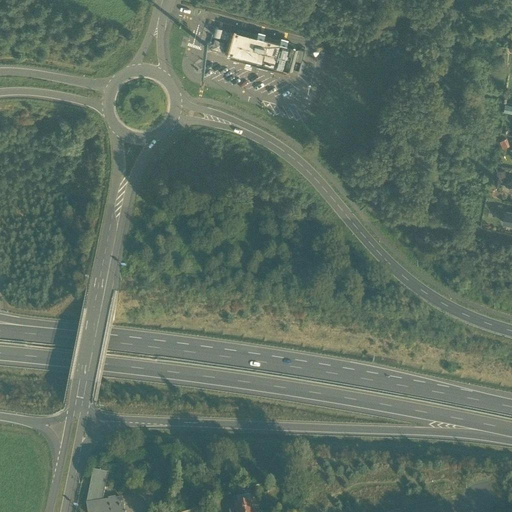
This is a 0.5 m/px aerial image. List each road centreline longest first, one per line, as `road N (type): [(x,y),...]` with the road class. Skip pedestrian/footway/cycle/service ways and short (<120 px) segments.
road 1 (motorway): [(0,348),(240,376),(511,425)]
road 2 (secondary): [(176,109),(282,150),(418,289),(511,331)]
road 3 (motorway): [(511,401),(120,336)]
road 4 (motorway): [(123,421),(511,433)]
road 5 (secondary): [(136,137),(78,406)]
road 6 (motorway): [(120,336),(0,313)]
road 7 (motorway): [(120,336),(0,324)]
